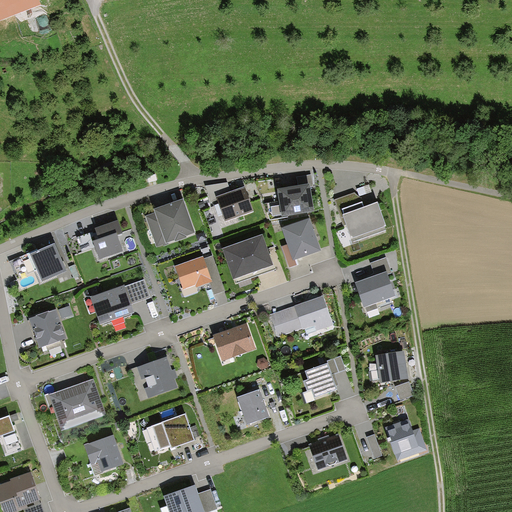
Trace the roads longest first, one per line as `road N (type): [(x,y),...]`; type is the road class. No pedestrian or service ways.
road 1 (residential): [(18,383),(56,491),(72,505),(361,408)]
road 2 (residential): [(0,248),(124,198),(214,176),(321,163),(391,170)]
road 3 (track): [(440,511),(391,170)]
road 4 (residential): [(18,383),(337,270)]
road 5 (track): [(196,180),(135,99),(89,0)]
